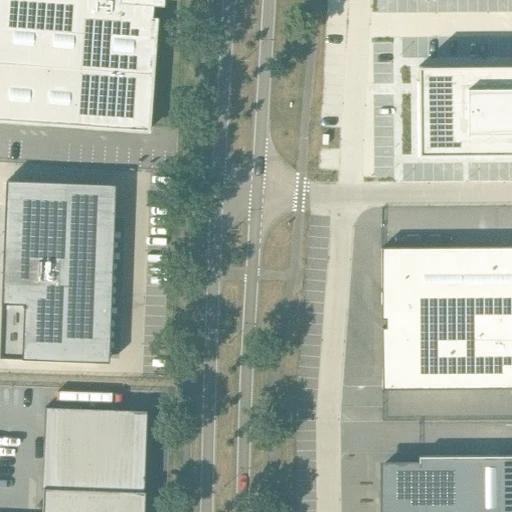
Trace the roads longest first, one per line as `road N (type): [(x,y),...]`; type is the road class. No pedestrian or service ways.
road 1 (tertiary): [(224,190),(212,511)]
road 2 (tertiary): [(247,511),(256,192)]
road 3 (unclassified): [(256,192),(511,193)]
road 4 (tertiary): [(256,192),(266,0)]
road 5 (tertiary): [(232,0),(224,190)]
